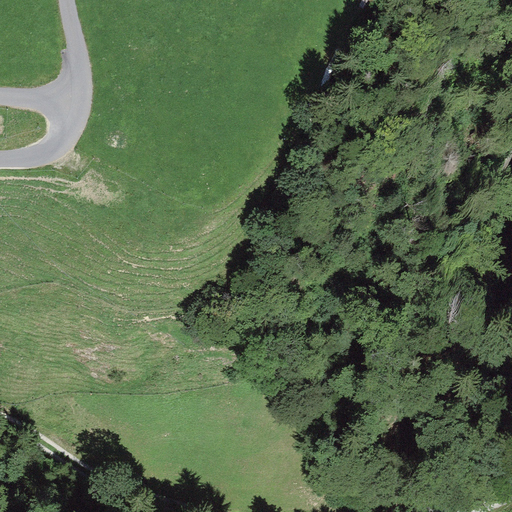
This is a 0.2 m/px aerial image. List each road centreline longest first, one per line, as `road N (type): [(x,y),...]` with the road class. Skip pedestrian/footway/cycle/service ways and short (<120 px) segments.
road 1 (track): [(0,417),(104,480),(189,511)]
road 2 (unclassified): [(0,159),(38,154),(59,136),(76,63),(66,0)]
